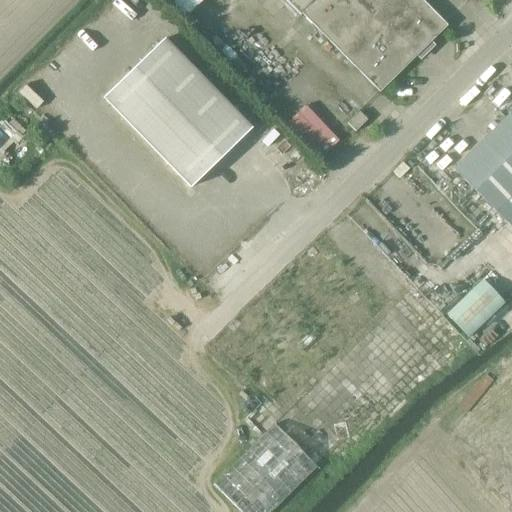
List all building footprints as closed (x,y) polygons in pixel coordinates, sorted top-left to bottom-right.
[(445,26),(419,0),(284,0),(299,16),(301,14),(378,92),(445,26)] [(103,98),(189,187),(250,129),(163,39),(103,98)] [(358,112),(346,123),(354,132),(366,120),(358,112)] [(511,112),(453,170),(511,229),(511,112)] [(5,125),(0,129),(0,130),(8,139),(13,133),(5,125)] [(504,303),(481,280),(445,315),(468,338),(504,303)] [(213,484),(240,511),(270,511),(316,467),(273,424),(213,484)]
